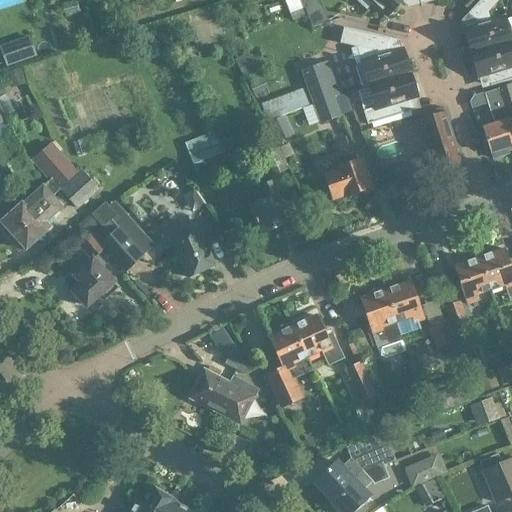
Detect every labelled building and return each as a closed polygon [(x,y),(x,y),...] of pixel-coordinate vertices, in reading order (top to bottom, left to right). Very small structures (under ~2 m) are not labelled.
[(422,6),(419,0),(355,0),(366,10),(373,2),(388,15),(401,0),(409,7),(420,4),(421,6),(422,6)] [(464,31),(471,53),(511,41),(505,18),(491,23),(487,12),(498,0),(480,0),(468,13),(469,14),(473,18),(480,16),(483,25),(464,31)] [(224,15),(189,26),(157,35),(159,42),(191,33),(198,58),(226,50),(220,32),(229,29),(224,15)] [(369,86),(410,74),(403,51),(384,56),(381,47),(388,45),(389,40),(390,40),(390,38),(343,28),(340,44),(341,44),(341,43),(372,50),(375,59),(355,65),(362,88),(370,86),(369,86)] [(28,35),(0,44),(0,50),(5,64),(35,54),(28,35)] [(511,42),(511,41),(471,53),(478,76),(488,74),(491,85),(491,86),(511,79),(511,42)] [(313,105),(335,97),(340,96),(327,62),(300,71),(313,105)] [(25,82),(21,68),(5,73),(9,86),(25,82)] [(369,86),(370,86),(376,108),(364,112),(368,125),(412,112),(411,110),(410,110),(407,99),(417,97),(410,74),(369,86)] [(299,78),(261,89),(266,105),(304,94),(299,78)] [(511,84),(498,89),(501,97),(511,130),(511,84)] [(301,116),(314,112),(307,93),(295,97),(301,116)] [(342,116),(335,97),(313,105),(319,124),(342,116)] [(491,101),(498,123),(483,128),(491,154),(492,153),(494,159),(509,154),(507,148),(511,146),(511,130),(501,97),(491,101)] [(456,148),(450,129),(445,113),(420,121),(423,129),(427,127),(429,135),(425,137),(432,156),(415,161),(420,175),(458,163),(454,149),(456,148)] [(181,130),(186,159),(227,152),(222,123),(181,130)] [(4,124),(0,126),(0,165),(15,189),(34,177),(8,134),(9,133),(4,124)] [(288,169),(269,132),(255,139),(274,177),(288,169)] [(49,181),(42,187),(22,205),(20,202),(0,219),(0,221),(10,233),(51,197),(52,198),(76,176),(50,144),(33,158),(48,176),(46,178),(49,181)] [(361,160),(335,170),(336,172),(323,176),(332,201),(344,196),(344,198),(371,189),(361,160)] [(77,211),(98,191),(81,172),(60,193),(77,211)] [(261,185),(267,199),(250,206),(262,234),(286,224),(275,197),(278,196),(272,181),(261,185)] [(182,197),(192,213),(204,206),(194,190),(182,197)] [(60,207),(52,198),(51,197),(10,233),(25,249),(49,227),(44,221),(60,207)] [(105,249),(125,272),(153,247),(114,202),(109,207),(117,215),(110,220),(90,232),(91,233),(105,249)] [(117,215),(109,207),(108,208),(104,204),(90,216),(89,215),(77,226),(85,235),(91,233),(90,232),(110,220),(117,215)] [(170,239),(188,278),(215,266),(197,227),(170,239)] [(105,249),(91,233),(85,235),(86,236),(77,244),(92,261),(74,277),(82,285),(75,292),(77,303),(76,304),(77,304),(87,307),(100,295),(106,301),(119,290),(100,269),(105,265),(98,256),(105,249)] [(501,253),(476,262),(487,293),(502,288),(502,289),(501,289),(505,300),(511,297),(511,278),(510,280),(501,253)] [(487,293),(476,262),(451,270),(464,307),(473,304),(471,298),(487,293)] [(57,284),(56,263),(44,263),(44,284),(57,284)] [(420,330),(418,323),(421,322),(408,285),(382,294),(397,333),(399,337),(420,330)] [(358,302),(368,333),(364,334),(368,346),(372,344),(378,360),(381,361),(404,354),(399,337),(397,333),(382,294),(358,302)] [(468,328),(459,302),(443,307),(453,334),(468,328)] [(194,323),(183,332),(195,348),(208,338),(213,344),(226,333),(213,316),(198,328),(194,323)] [(313,319),(289,331),(304,359),(319,352),(326,368),(341,361),(326,332),(321,335),(313,319)] [(436,349),(455,343),(446,319),(443,320),(429,325),(427,326),(436,350),(436,349)] [(265,343),(279,369),(264,376),(280,410),(302,399),(293,380),(310,372),(304,360),(304,359),(289,331),(288,332),(283,328),(275,332),(275,338),(265,343)] [(224,365),(235,371),(244,353),(234,347),(224,365)] [(247,354),(244,353),(235,371),(245,376),(256,370),(247,354)] [(122,408),(163,384),(148,361),(108,385),(122,408)] [(372,387),(362,363),(345,371),(356,395),(372,387)] [(190,399),(213,412),(227,385),(204,373),(190,399)] [(433,394),(439,412),(473,400),(466,382),(433,394)] [(227,385),(213,412),(238,425),(252,399),(227,385)] [(410,422),(406,408),(389,414),(393,427),(410,422)] [(361,472),(382,463),(376,450),(350,461),(360,472),(361,472)] [(511,460),(501,465),(497,455),(479,463),(483,472),(482,473),(495,504),(511,496),(511,460)] [(441,475),(435,459),(406,471),(413,487),(441,475)] [(314,484),(331,502),(360,472),(350,461),(341,470),(335,463),(314,484)] [(389,479),(382,463),(361,472),(360,472),(370,483),(373,486),(389,479)] [(370,483),(360,472),(331,502),(340,511),(354,511),(369,498),(362,491),(370,483)] [(167,511),(173,503),(174,502),(151,489),(140,506),(135,503),(129,511),(167,511)] [(187,511),(173,503),(167,511),(187,511)]
